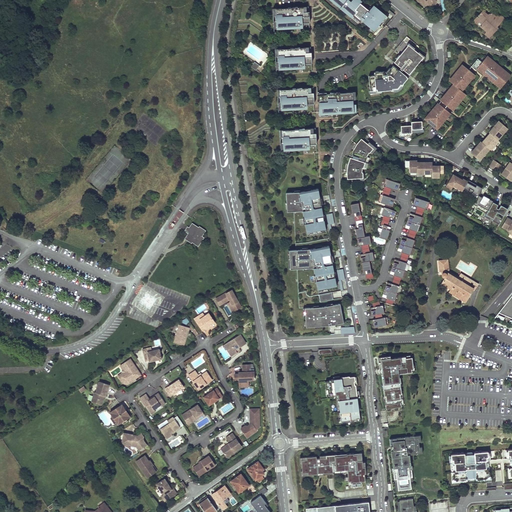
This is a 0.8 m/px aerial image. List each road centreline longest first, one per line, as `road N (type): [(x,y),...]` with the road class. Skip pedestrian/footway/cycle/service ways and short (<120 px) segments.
road 1 (residential): [(172,460),(239,409),(208,349),(200,346),(130,396),(167,455)]
road 2 (tertiary): [(213,31),(219,175),(257,304)]
road 3 (tertiary): [(257,304),(213,31)]
road 4 (residential): [(377,117),(430,93),(440,32)]
